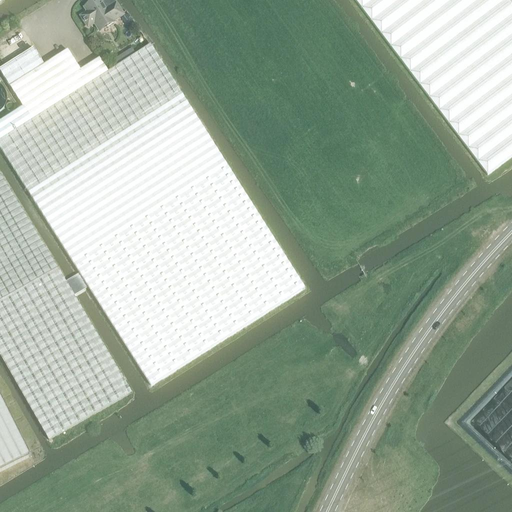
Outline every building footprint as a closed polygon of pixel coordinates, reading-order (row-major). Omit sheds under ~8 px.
[(94,27),(99,34),(116,24),(115,23),(125,17),(116,3),(115,4),(112,0),(107,0),(102,3),(100,0),(96,0),(83,8),(86,13),(79,17),(87,31),(94,27)] [(511,0),(355,0),(488,176),(511,158),(511,0)] [(127,16),(122,20),(127,26),(132,22),(128,15),(127,16)] [(146,40),(140,44),(143,50),(149,46),(146,40)] [(108,73),(0,141),(0,149),(79,275),(65,282),(74,297),(88,289),(98,304),(150,388),(282,304),(304,291),(150,46),(108,73)] [(0,74),(22,109),(0,122),(0,141),(108,73),(99,60),(80,72),(67,52),(44,66),(33,50),(0,70),(0,74)] [(0,355),(49,441),(131,394),(74,297),(65,282),(58,270),(17,204),(0,175),(0,355)] [(0,474),(34,458),(0,390),(0,474)]
